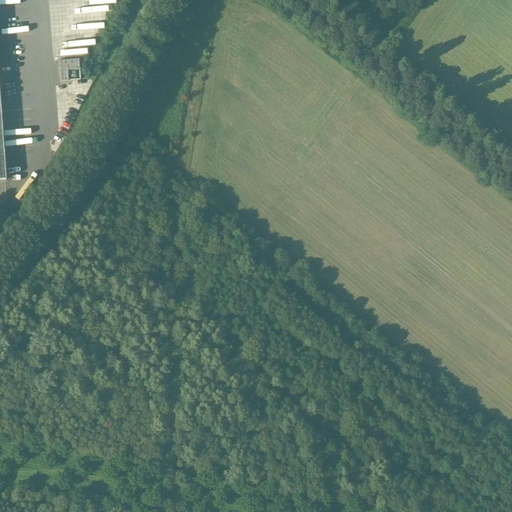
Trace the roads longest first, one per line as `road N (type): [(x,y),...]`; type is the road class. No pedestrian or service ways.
road 1 (unclassified): [(511,167),(314,0)]
road 2 (unknown): [(23,0),(36,159)]
